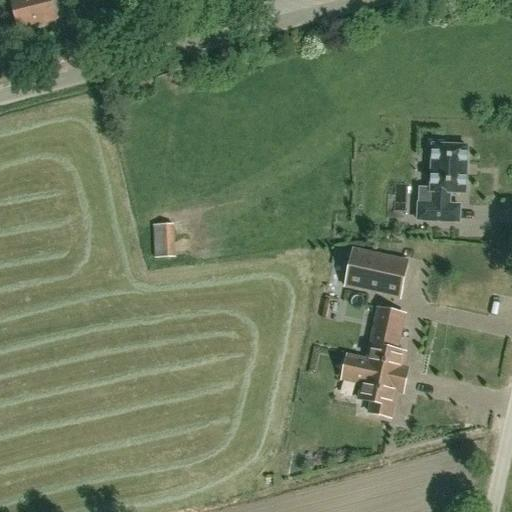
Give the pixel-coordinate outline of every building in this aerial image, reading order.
[(10,0),(18,30),(56,21),(50,0),(10,0)] [(460,206),(449,206),(450,193),(465,194),(467,147),(444,146),(444,143),(429,142),(428,157),(433,157),(432,173),(420,173),(418,221),(459,223),(460,206)] [(173,225),(154,226),(155,259),(174,258),(173,225)] [(408,263),(353,251),(346,287),(400,299),(408,263)] [(408,370),(401,369),(404,354),(396,352),(404,316),(379,310),(368,362),(355,359),(350,381),(363,384),(359,400),(372,403),(369,414),(390,418),(396,392),(403,393),(408,370)]
